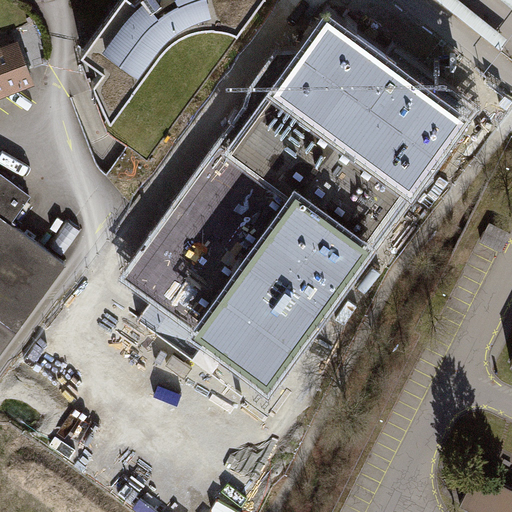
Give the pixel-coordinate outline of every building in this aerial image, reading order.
[(95,79),(113,116),(162,49),(172,38),(183,31),(194,26),(205,23),(216,23),(226,24),(237,27),(257,0),(119,0),(83,50),(105,66),(95,79)] [(460,107),(326,11),(133,277),(267,373),(460,107)] [(0,50),(0,96),(32,85),(17,44),(0,50)] [(0,351),(64,263),(8,223),(27,196),(0,176),(0,351)] [(489,221),(479,239),(502,250),(511,232),(489,221)] [(342,511),(370,511),(502,250),(479,239),(342,511)] [(511,511),(511,487),(476,470),(460,503),(477,511),(511,511)]
